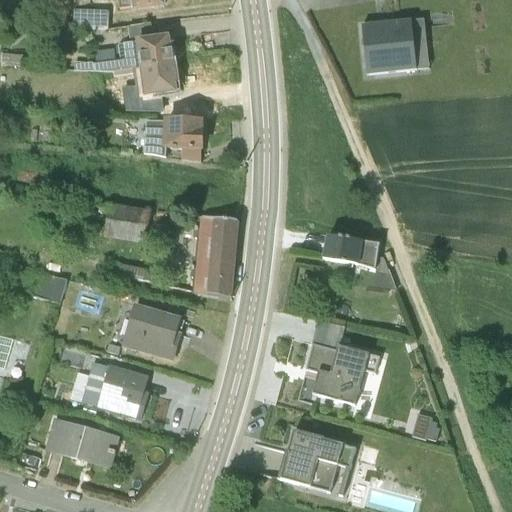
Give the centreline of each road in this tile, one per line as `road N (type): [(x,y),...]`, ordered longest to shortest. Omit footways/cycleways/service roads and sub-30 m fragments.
road 1 (track): [(290,0),(500,511)]
road 2 (secondary): [(193,511),(235,378),(256,262),(262,126),(249,0)]
